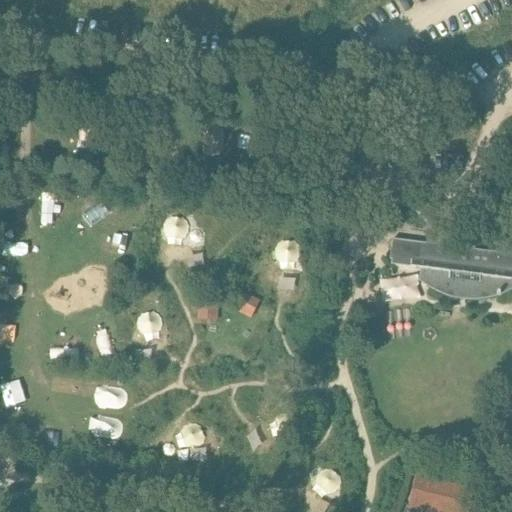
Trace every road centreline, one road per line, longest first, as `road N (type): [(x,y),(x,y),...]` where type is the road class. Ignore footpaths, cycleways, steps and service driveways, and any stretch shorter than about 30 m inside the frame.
road 1 (track): [(511,114),(0,44)]
road 2 (track): [(354,307),(511,327)]
